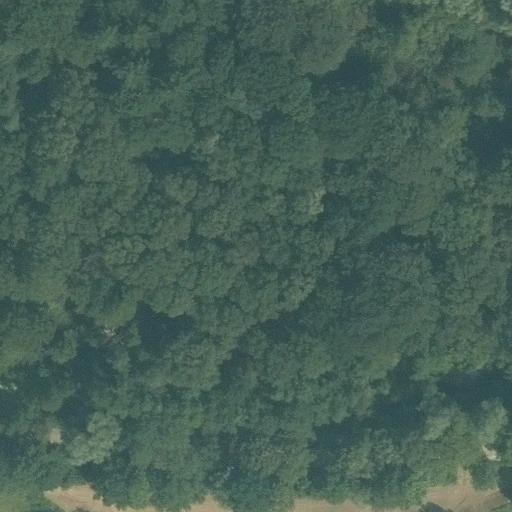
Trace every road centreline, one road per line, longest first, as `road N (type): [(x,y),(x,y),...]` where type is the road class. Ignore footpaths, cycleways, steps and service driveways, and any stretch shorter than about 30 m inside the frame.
road 1 (track): [(0,14),(101,45),(250,126),(313,143),(440,246),(483,270),(511,275)]
road 2 (unclassified): [(511,457),(467,447),(331,459),(205,453),(0,424)]
